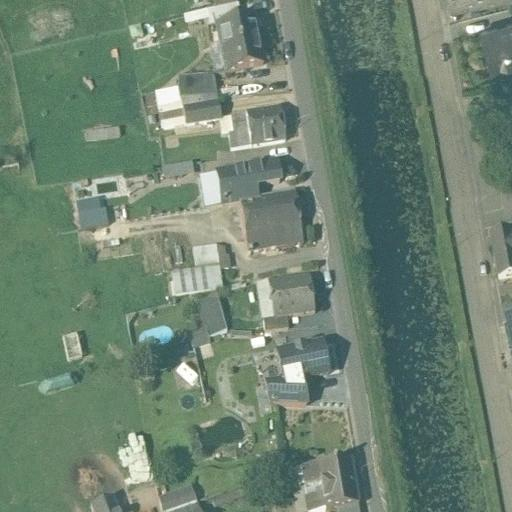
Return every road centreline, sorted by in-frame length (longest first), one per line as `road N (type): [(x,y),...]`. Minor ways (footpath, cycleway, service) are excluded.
road 1 (residential): [(289,0),(376,511)]
road 2 (tertiary): [(428,0),(511,465)]
